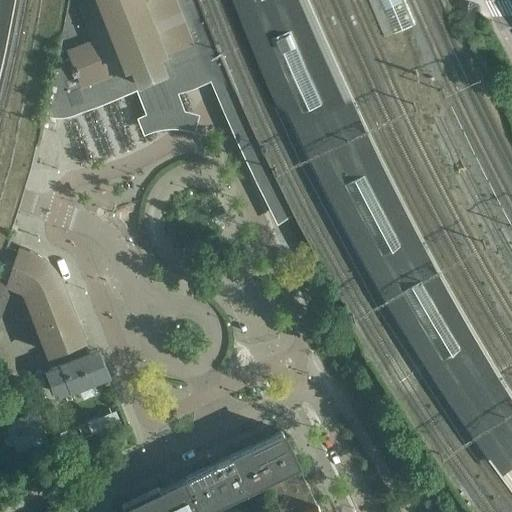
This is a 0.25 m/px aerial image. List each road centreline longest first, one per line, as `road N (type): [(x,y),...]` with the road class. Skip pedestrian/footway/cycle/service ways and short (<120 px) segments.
road 1 (residential): [(372,511),(312,391),(295,391),(222,426)]
road 2 (residential): [(137,294),(99,232),(0,195)]
road 3 (residential): [(222,426),(99,487),(87,511)]
road 4 (residential): [(199,370),(217,343),(212,322),(137,294)]
